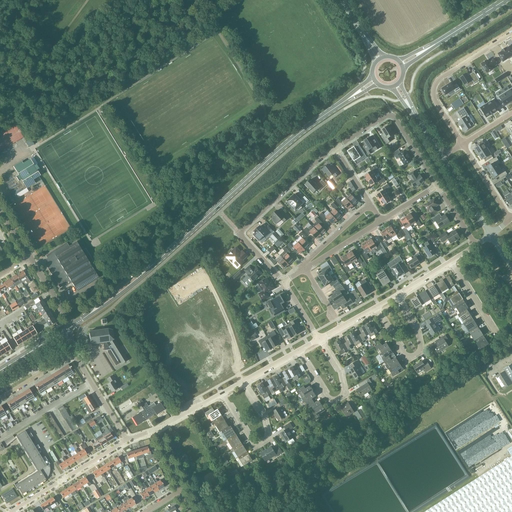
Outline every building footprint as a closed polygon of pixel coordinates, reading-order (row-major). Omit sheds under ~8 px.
[(502,52),(498,54),(503,62),(511,55),(511,50),(510,47),(506,49),(505,49),(501,51),(502,52)] [(487,60),(481,64),(483,67),(482,68),(484,72),(485,71),(487,73),(493,69),(492,68),(497,64),(493,59),(490,61),(490,62),(489,63),(487,60)] [(465,74),(459,77),(465,86),(472,81),(474,83),(479,80),(474,72),(466,77),(465,74)] [(442,90),(441,90),(443,93),(444,93),(445,95),(453,90),(455,93),(460,89),(457,84),(454,86),(451,82),(441,89),(442,90)] [(504,93),(496,98),(501,105),(503,104),(505,106),(510,103),(504,93)] [(494,99),(485,105),(492,114),(494,113),(493,113),(497,111),(495,108),(498,106),(494,99)] [(492,114),(485,105),(477,110),(481,116),(484,115),(486,118),(490,115),(490,116),(492,114)] [(463,108),(455,113),(460,120),(458,122),(460,125),(460,126),(460,127),(460,126),(461,128),(462,129),(464,132),(472,127),(466,117),(468,115),(463,108)] [(390,129),(389,127),(388,127),(387,126),(387,127),(386,126),(384,128),(384,129),(382,130),(384,133),(381,135),(386,143),(392,140),(391,138),(391,136),(393,135),(390,130),(390,129)] [(3,146),(22,140),(21,136),(15,129),(6,131),(1,135),(6,134),(8,138),(6,139),(7,141),(4,143),(3,141),(0,141),(0,139),(0,140),(4,139),(3,136),(0,136),(0,151),(0,152),(5,148),(3,146)] [(372,136),(364,141),(366,144),(363,146),(368,155),(372,153),(370,150),(373,148),(375,151),(380,147),(372,136)] [(34,144),(31,139),(25,142),(29,147),(34,144)] [(477,147),(474,149),(478,154),(487,149),(488,148),(484,143),(483,143),(482,141),(475,145),(477,147)] [(351,156),(354,161),(356,159),(358,163),(366,157),(361,149),(356,152),(353,148),(348,151),(349,153),(348,153),(350,157),(351,156)] [(487,149),(478,154),(481,160),(484,158),(486,161),(492,157),(487,149)] [(410,158),(409,158),(404,150),(400,153),(398,150),(393,153),(395,157),(397,156),(398,158),(399,158),(405,166),(411,161),(411,160),(410,158)] [(492,164),(486,168),(490,173),(499,167),(498,164),(500,163),(496,157),(490,161),(492,164)] [(5,175),(1,177),(4,182),(4,181),(11,192),(13,197),(16,195),(26,188),(27,189),(35,184),(33,180),(40,176),(37,170),(39,169),(36,165),(34,166),(30,160),(23,164),(22,162),(13,167),(15,169),(16,171),(11,174),(10,172),(5,176),(5,175)] [(328,165),(322,169),(325,173),(326,173),(329,177),(332,175),(334,177),(339,174),(334,166),(331,169),(328,165)] [(367,181),(375,176),(373,171),(377,168),(375,165),(370,169),(371,171),(364,176),(367,181)] [(499,167),(490,173),(493,179),(499,175),(501,178),(507,174),(503,168),(501,170),(499,167)] [(418,186),(418,185),(424,182),(420,175),(417,176),(414,171),(408,175),(411,180),(410,181),(412,184),(412,185),(413,187),(414,187),(414,188),(415,187),(416,188),(418,186)] [(380,176),(377,178),(375,176),(367,181),(370,187),(378,182),(380,184),(385,181),(383,178),(382,179),(380,176)] [(322,180),(316,185),(314,182),(313,182),(311,179),(309,181),(308,181),(307,181),(307,182),(306,182),(306,183),(305,185),(313,193),(317,189),(320,192),(326,185),(322,180)] [(379,200),(388,195),(385,190),(389,187),(387,184),(382,188),(383,190),(376,195),(379,200)] [(354,198),(350,194),(348,192),(346,194),(348,196),(346,199),(353,206),(357,202),(356,201),(357,200),(355,198),(354,198)] [(302,199),(300,200),(294,194),(286,202),(295,211),(297,209),(299,210),(302,208),(300,206),(303,203),(305,202),(306,203),(309,201),(304,196),(302,199)] [(387,204),(387,203),(391,200),(388,195),(379,200),(382,206),(384,205),(387,204)] [(353,206),(346,199),(342,202),(338,198),(335,201),(340,206),(342,203),(348,210),(353,206)] [(439,205),(435,198),(424,205),(428,212),(428,211),(431,216),(437,211),(435,207),(439,205)] [(330,213),(337,221),(341,216),(335,210),(338,208),(333,203),(330,205),(334,209),(330,213)] [(275,218),(273,220),(276,224),(281,219),(284,222),(288,218),(281,211),(279,213),(277,211),(275,213),(275,212),(274,212),(273,212),(272,213),(272,214),(272,215),(275,218)] [(337,221),(330,213),(326,217),(322,213),(319,215),(324,220),(326,218),(332,225),(337,221)] [(405,217),(411,226),(415,223),(418,227),(421,225),(418,220),(415,221),(410,214),(405,217)] [(450,220),(448,218),(447,218),(445,215),(440,218),(438,215),(432,219),(434,222),(435,221),(440,228),(450,222),(449,221),(450,220)] [(314,228),(321,236),(325,231),(319,225),(322,222),(317,217),(314,220),(316,222),(314,224),(316,226),(314,228)] [(406,229),(411,226),(405,217),(400,220),(405,228),(402,230),(406,235),(409,233),(406,229)] [(314,228),(311,225),(307,229),(306,228),(303,230),(308,235),(310,233),(316,239),(321,236),(314,228)] [(265,238),(273,231),(268,226),(265,228),(263,230),(260,226),(253,232),(255,234),(253,235),(259,241),(260,239),(263,242),(266,239),(265,238)] [(386,229),(391,238),(396,235),(399,240),(402,238),(398,232),(395,234),(391,226),(386,229)] [(386,241),(391,238),(386,229),(380,233),(385,240),(382,242),(386,248),(389,246),(386,241)] [(447,239),(448,240),(450,243),(453,242),(454,242),(456,241),(456,240),(459,238),(458,235),(458,233),(457,233),(456,233),(455,231),(447,235),(445,232),(438,237),(442,242),(447,239)] [(275,232),(270,236),(275,242),(280,238),(275,232)] [(298,243),(305,250),(309,246),(303,239),(306,237),(301,232),(298,234),(302,238),(298,243)] [(377,243),(375,244),(371,239),(366,242),(371,250),(374,249),(376,252),(381,249),(378,244),(377,243)] [(429,257),(435,254),(433,250),(435,248),(430,240),(424,244),(426,247),(424,249),(427,253),(426,254),(428,257),(429,257)] [(93,261),(86,248),(82,251),(76,242),(69,246),(67,243),(46,256),(47,258),(46,259),(48,262),(45,264),(52,276),(51,277),(52,280),(54,279),(59,288),(64,285),(65,287),(71,283),(77,292),(98,278),(89,263),(93,261)] [(290,242),(287,245),(296,254),(298,252),(300,254),(305,250),(298,243),(293,246),(290,242)] [(366,254),(371,250),(366,242),(360,245),(365,253),(363,254),(366,260),(369,258),(366,254)] [(280,255),(288,265),(293,261),(289,256),(291,254),(285,247),(282,249),(284,251),(282,253),(280,255)] [(234,262),(238,267),(243,262),(242,260),(246,256),(242,252),(239,254),(235,249),(226,257),(232,263),(234,262)] [(346,254),(352,263),(354,261),(356,264),(358,262),(359,265),(362,263),(359,257),(356,259),(351,251),(346,254)] [(408,262),(412,269),(420,263),(419,263),(423,260),(418,253),(413,256),(414,258),(408,262)] [(347,266),(352,263),(346,254),(341,258),(346,265),(343,267),(347,273),(350,271),(347,266)] [(288,265),(280,255),(275,259),(281,265),(280,266),(283,268),(284,269),(288,265)] [(404,273),(398,264),(399,263),(399,264),(402,262),(399,257),(394,260),(396,263),(391,266),(392,268),(391,268),(393,272),(392,272),(394,275),(395,275),(397,278),(404,273)] [(247,275),(253,281),(262,273),(256,267),(254,269),(250,265),(244,270),(248,274),(247,275)] [(322,281),(330,276),(328,273),(332,270),(329,265),(322,269),(324,272),(318,275),(319,276),(318,277),(319,279),(320,279),(322,281)] [(234,282),(240,277),(243,273),(241,270),(231,279),(234,282)] [(390,282),(383,270),(383,271),(377,275),(383,286),(390,282)] [(28,279),(26,276),(23,271),(16,275),(20,280),(23,278),(24,281),(25,280),(27,283),(29,282),(28,279)] [(21,282),(20,280),(16,275),(10,279),(13,284),(15,287),(14,287),(15,290),(18,288),(17,285),(21,282)] [(324,286),(325,286),(331,283),(333,286),(338,282),(335,277),(332,279),(330,276),(322,281),(323,283),(322,284),(324,286)] [(449,276),(436,284),(442,293),(451,287),(454,285),(451,281),(452,281),(449,276)] [(268,279),(267,279),(267,278),(262,281),(262,282),(259,284),(263,292),(259,294),(262,300),(269,297),(267,293),(274,288),(272,284),(270,285),(269,282),(268,279)] [(15,287),(13,284),(10,279),(3,283),(7,288),(10,286),(11,289),(14,287),(15,287)] [(358,288),(363,297),(370,293),(366,287),(369,286),(365,279),(359,282),(361,286),(358,288)] [(433,298),(442,293),(436,284),(427,289),(433,298)] [(335,302),(345,295),(343,292),(345,291),(342,286),(332,292),(334,295),(331,296),(335,302)] [(424,304),(433,298),(427,289),(419,295),(424,304)] [(454,305),(463,300),(457,291),(448,296),(445,298),(444,302),(445,303),(450,299),(454,305)] [(335,302),(338,307),(341,306),(343,309),(352,303),(349,297),(347,299),(345,295),(335,302)] [(416,309),(424,304),(419,295),(410,300),(416,309)] [(281,304),(284,302),(282,299),(283,299),(282,298),(280,296),(271,301),(271,300),(267,302),(268,303),(267,303),(270,307),(271,309),(271,310),(270,311),(272,315),(274,314),(274,315),(284,310),(281,304)] [(35,312),(45,306),(42,300),(35,305),(37,308),(34,310),(35,312)] [(459,314),(467,309),(468,308),(463,300),(454,305),(448,309),(449,312),(456,308),(459,314)] [(19,308),(15,303),(9,306),(13,312),(19,308)] [(41,316),(49,311),(45,306),(35,312),(36,314),(39,312),(41,316)] [(145,320),(143,321),(150,329),(166,316),(166,315),(165,316),(163,312),(162,312),(159,308),(160,308),(159,308),(146,319),(145,320),(144,320),(145,320)] [(459,314),(458,315),(463,324),(472,318),(467,309),(459,314)] [(42,323),(52,317),(49,311),(41,316),(43,319),(40,321),(42,323)] [(436,314),(437,315),(427,322),(429,325),(427,327),(432,335),(439,331),(438,330),(440,329),(437,323),(442,320),(439,316),(442,314),(440,311),(436,314)] [(52,317),(42,323),(43,325),(46,323),(48,327),(55,322),(52,317)] [(469,333),(477,327),(472,318),(463,324),(469,333)] [(245,323),(248,332),(258,327),(256,323),(253,325),(251,320),(245,323)] [(294,336),(299,333),(299,332),(301,330),(296,320),(287,325),(294,336)] [(369,324),(368,324),(364,326),(370,338),(378,333),(374,327),(371,328),(369,324)] [(288,339),(294,336),(287,325),(279,330),(284,340),(287,338),(288,339)] [(37,334),(32,326),(27,329),(32,337),(37,334)] [(363,342),(370,338),(364,326),(359,328),(360,329),(359,330),(361,334),(359,335),(363,342)] [(474,341),(483,336),(477,327),(469,333),(474,341)] [(32,337),(27,329),(22,332),(27,339),(32,337)] [(119,359),(122,364),(127,361),(116,342),(115,342),(113,340),(113,339),(112,331),(108,329),(88,332),(90,345),(103,343),(104,351),(103,351),(107,351),(107,352),(116,366),(119,364),(117,361),(119,359)] [(266,336),(273,348),(278,345),(275,339),(278,337),(274,330),(268,333),(269,335),(266,336)] [(27,339),(22,332),(18,335),(22,342),(27,339)] [(363,342),(359,335),(356,337),(354,332),(349,335),(354,344),(355,346),(363,342)] [(22,342),(18,335),(13,338),(17,345),(22,342)] [(349,346),(354,344),(349,335),(344,338),(347,342),(344,344),(348,350),(348,351),(351,349),(349,346)] [(441,341),(436,344),(433,346),(437,353),(448,346),(445,341),(448,339),(445,335),(439,339),(441,341)] [(267,351),(273,348),(266,336),(258,341),(261,347),(264,345),(267,351)] [(483,336),(474,341),(480,350),(488,344),(483,336)] [(342,345),(339,341),(338,341),(334,343),(334,344),(341,356),(346,353),(345,352),(348,350),(344,344),(342,345)] [(11,349),(6,342),(1,345),(6,352),(11,349)] [(381,353),(389,348),(386,344),(382,346),(381,344),(374,348),(376,351),(379,349),(381,353)] [(384,362),(390,358),(388,356),(392,353),(389,348),(381,353),(379,355),(384,362)] [(397,358),(396,359),(396,358),(391,361),(390,358),(384,362),(386,365),(385,366),(387,370),(399,362),(397,358)] [(356,379),(362,374),(359,368),(361,367),(357,361),(351,365),(353,369),(350,370),(356,379)] [(401,367),(402,366),(399,362),(387,370),(388,370),(389,370),(393,377),(399,373),(397,370),(402,368),(401,367)] [(425,372),(431,368),(426,362),(423,364),(421,362),(413,367),(417,374),(424,370),(425,372)] [(511,384),(511,363),(503,369),(504,371),(495,377),(503,390),(511,384)] [(68,365),(62,368),(68,377),(73,374),(70,368),(71,367),(71,366),(69,367),(68,365)] [(287,370),(292,378),(296,376),(298,378),(301,376),(297,370),(295,371),(292,367),(287,370)] [(62,368),(57,372),(62,381),(68,377),(62,368)] [(287,370),(282,373),(285,377),(282,378),(286,385),(289,390),(292,388),(288,381),(292,378),(287,370)] [(57,372),(51,375),(57,384),(62,381),(57,372)] [(51,375),(46,378),(51,387),(57,384),(51,375)] [(112,375),(107,378),(109,382),(107,384),(112,392),(117,389),(114,385),(116,383),(112,375)] [(276,375),(272,377),(279,390),(283,388),(283,387),(286,385),(282,378),(280,380),(277,376),(276,376),(276,375)] [(267,387),(271,393),(274,391),(275,393),(279,390),(272,377),(268,380),(268,381),(267,381),(270,385),(267,387)] [(46,378),(40,382),(46,391),(51,387),(46,378)] [(364,385),(360,388),(357,390),(361,397),(371,390),(368,385),(371,383),(369,379),(363,382),(364,385)] [(40,382),(34,385),(40,394),(46,391),(40,382)] [(265,388),(262,384),(261,385),(261,384),(257,386),(257,387),(264,399),(269,396),(268,395),(271,393),(267,387),(265,388)] [(302,398),(313,391),(310,387),(305,389),(304,387),(296,392),(298,395),(300,394),(302,398)] [(29,389),(23,392),(29,401),(34,398),(29,389)] [(307,405),(313,401),(312,399),(316,396),(313,391),(302,398),(304,403),(305,402),(307,405)] [(23,392),(18,396),(23,405),(29,401),(23,392)] [(87,405),(92,402),(88,396),(86,397),(84,394),(78,398),(80,401),(81,400),(84,405),(84,406),(85,408),(88,406),(87,405)] [(18,396),(12,399),(18,408),(23,405),(18,396)] [(12,399),(6,403),(12,412),(18,408),(12,399)] [(489,399),(447,426),(448,428),(474,469),(505,449),(510,457),(511,456),(511,435),(490,401),(489,399)] [(314,411),(322,406),(319,401),(315,404),(313,401),(307,405),(309,408),(311,407),(314,411)] [(88,406),(85,408),(89,414),(92,413),(91,412),(96,409),(92,402),(87,405),(88,406)] [(148,418),(153,415),(153,414),(155,413),(156,415),(157,415),(156,414),(164,410),(160,402),(155,405),(154,403),(148,406),(146,403),(141,406),(143,410),(140,413),(139,413),(132,417),(132,418),(132,417),(137,425),(137,426),(144,421),(144,420),(147,418),(148,418)] [(346,417),(354,412),(348,403),(341,408),(346,417)] [(64,420),(69,417),(62,406),(57,409),(64,420)] [(314,411),(311,413),(314,417),(316,420),(322,416),(321,413),(325,411),(322,406),(314,411)] [(278,421),(285,417),(279,408),(272,412),(278,421)] [(214,424),(223,418),(218,409),(214,412),(212,409),(205,413),(207,417),(209,415),(214,424)] [(361,410),(355,414),(359,420),(366,416),(361,410)] [(59,439),(64,437),(49,413),(45,416),(59,439)] [(74,425),(69,417),(64,420),(71,432),(76,429),(75,428),(76,428),(74,425)] [(220,433),(221,432),(229,427),(223,418),(214,424),(220,433)] [(289,430),(293,428),(290,423),(284,427),(286,430),(280,433),(286,443),(294,438),(289,430)] [(227,440),(236,435),(230,426),(229,427),(221,432),(227,440)] [(112,436),(115,434),(111,429),(101,435),(102,438),(103,437),(107,442),(113,438),(112,436)] [(49,465),(50,464),(45,456),(42,458),(37,450),(40,448),(37,445),(34,447),(29,439),(33,437),(30,433),(27,435),(24,431),(16,436),(38,471),(15,485),(14,484),(17,490),(19,489),(22,494),(25,492),(26,493),(31,490),(30,489),(37,485),(38,486),(43,483),(42,482),(46,479),(45,479),(46,479),(47,478),(47,477),(48,476),(48,475),(49,474),(49,473),(49,472),(50,472),(50,471),(50,470),(50,468),(49,467),(49,465)] [(223,442),(227,440),(222,433),(219,435),(223,442)] [(14,438),(13,436),(12,435),(0,443),(0,442),(0,450),(0,451),(1,451),(2,450),(3,450),(3,449),(4,449),(14,438)] [(100,446),(107,442),(103,437),(102,438),(101,435),(95,439),(96,442),(97,441),(100,446)] [(232,449),(241,443),(236,435),(227,440),(232,449)] [(88,441),(85,443),(88,447),(90,446),(91,445),(94,450),(100,446),(97,441),(96,442),(93,444),(91,441),(89,443),(88,441)] [(85,451),(88,450),(84,443),(80,445),(83,450),(79,452),(76,449),(77,447),(75,444),(74,444),(72,445),(75,451),(77,454),(78,453),(81,458),(87,454),(85,451)] [(238,458),(247,452),(241,443),(232,449),(238,458)] [(154,454),(151,455),(150,452),(149,452),(148,447),(141,449),(142,455),(143,454),(148,453),(149,456),(147,457),(147,459),(154,457),(154,454)] [(276,457),(282,453),(279,447),(273,451),(271,447),(260,454),(265,462),(275,455),(276,457)] [(144,458),(143,454),(142,455),(141,449),(134,452),(135,457),(136,457),(141,455),(142,458),(144,458)] [(55,462),(57,460),(52,451),(49,453),(55,462)] [(134,452),(127,454),(128,459),(134,457),(135,461),(137,460),(136,457),(135,457),(134,452)] [(247,452),(238,458),(243,466),(252,461),(247,452)] [(74,462),(81,458),(78,453),(77,454),(73,456),(71,454),(69,455),(70,458),(71,457),(74,462)] [(511,511),(511,456),(424,511),(511,511)] [(68,466),(74,462),(71,457),(70,458),(67,460),(64,458),(62,459),(64,462),(65,461),(68,466)] [(115,466),(116,466),(120,463),(122,466),(124,464),(122,462),(118,457),(112,461),(115,466)] [(62,470),(68,466),(65,461),(64,462),(61,464),(58,461),(56,463),(58,466),(59,465),(62,470)] [(117,468),(116,466),(115,466),(112,461),(106,465),(109,470),(113,467),(115,470),(117,468)] [(109,470),(107,468),(106,465),(99,469),(101,472),(102,474),(103,473),(107,471),(109,474),(111,472),(109,470)] [(102,474),(101,472),(99,469),(93,473),(96,478),(101,475),(103,478),(101,479),(104,483),(107,481),(104,477),(105,476),(103,473),(102,474)] [(126,472),(130,479),(134,476),(130,470),(126,472)] [(82,486),(83,486),(87,483),(89,486),(91,485),(89,482),(88,482),(85,478),(79,482),(82,486)] [(154,481),(159,490),(165,487),(161,480),(158,482),(156,479),(154,481)] [(150,487),(154,493),(159,490),(154,481),(148,484),(150,487)] [(85,488),(83,486),(82,486),(79,482),(73,485),(76,490),(77,490),(81,487),(83,490),(85,488)] [(143,487),(149,496),(154,493),(150,487),(148,488),(145,486),(143,482),(141,484),(143,487)] [(78,492),(77,490),(76,490),(73,485),(66,489),(69,494),(70,494),(72,496),(78,492)] [(144,500),(149,496),(143,487),(141,488),(143,492),(140,493),(144,500)] [(6,504),(17,497),(12,489),(1,496),(6,504)] [(72,496),(70,494),(69,494),(66,489),(60,493),(63,498),(68,495),(70,498),(72,496)] [(125,498),(131,508),(136,504),(132,498),(130,500),(127,497),(125,498)] [(49,507),(50,506),(54,503),(56,506),(59,505),(57,502),(56,503),(53,498),(46,502),(49,507)] [(126,511),(131,508),(125,498),(123,500),(125,503),(122,504),(126,511)] [(99,501),(103,508),(108,506),(104,499),(99,501)] [(52,509),(50,506),(49,507),(46,502),(40,506),(43,510),(48,507),(50,510),(52,509)]
